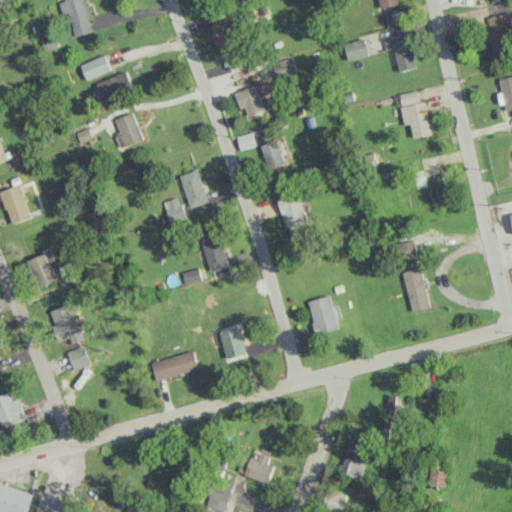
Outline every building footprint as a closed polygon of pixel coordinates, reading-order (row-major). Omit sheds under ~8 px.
[(75,36),(94,31),(90,16),(91,15),(86,0),(58,0),(63,15),(69,13),(75,36)] [(379,0),(381,8),(400,3),(398,0),(379,0)] [(511,35),(509,13),(488,16),(493,55),(511,52),(511,35)] [(240,50),(232,17),(212,22),(220,55),(240,50)] [(417,67),(409,32),(384,38),(387,50),(395,48),(400,71),(417,67)] [(344,43),(349,60),(369,54),(364,37),(344,43)] [(110,70),(105,54),(80,64),(86,79),(110,70)] [(276,78),(298,72),(294,57),(272,63),(276,78)] [(102,99),(132,90),(126,72),(96,81),(102,99)] [(260,96),(272,92),(268,81),(256,85),(260,96)] [(240,108),(246,106),(248,114),(264,109),(256,85),(235,92),(240,108)] [(403,125),(411,123),(413,137),(434,134),(432,117),(428,117),(426,101),(419,102),(417,90),(398,94),(403,125)] [(116,118),(121,132),(115,134),(120,148),(144,139),(134,111),(116,118)] [(0,162),(9,159),(0,135),(0,162)] [(262,144),(268,168),(292,162),(286,137),(262,144)] [(446,196),(442,171),(424,174),(423,168),(413,170),(416,188),(425,187),(428,199),(446,196)] [(1,191),(13,224),(34,216),(21,183),(1,191)] [(277,197),(292,239),(313,232),(298,190),(277,197)] [(201,238),(212,271),(230,265),(219,232),(201,238)] [(398,262),(421,256),(416,238),(393,244),(398,262)] [(37,285),(60,279),(54,250),(30,256),(37,285)] [(202,279),(199,267),(183,272),(187,283),(202,279)] [(431,306),(421,267),(402,271),(412,311),(431,306)] [(307,301),(316,334),(339,327),(330,294),(307,301)] [(63,339),(71,336),(74,343),(86,338),(71,302),(51,311),(63,339)] [(220,331),(227,358),(247,354),(241,326),(220,331)] [(70,350),(75,368),(91,363),(87,346),(70,350)] [(200,369),(195,350),(152,361),(157,379),(200,369)] [(27,419),(21,397),(14,399),(12,392),(0,395),(0,416),(3,426),(27,419)] [(274,464),(269,463),(270,456),(252,452),(250,463),(240,461),(238,473),(270,481),(274,464)] [(359,479),(366,463),(345,455),(339,470),(359,479)] [(447,466),(431,464),(428,484),(444,486),(447,466)] [(28,511),(35,493),(0,481),(0,511),(2,511),(28,511)] [(327,504),(344,511),(347,511),(354,498),(335,489),(327,504)]
